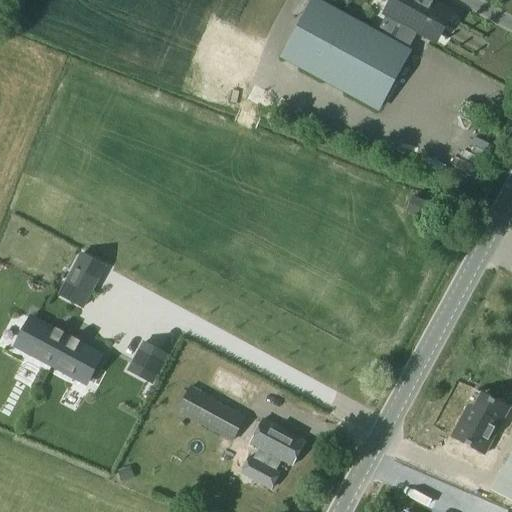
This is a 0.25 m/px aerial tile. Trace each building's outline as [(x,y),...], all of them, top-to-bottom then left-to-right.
[(434,41),(449,13),(434,4),(435,1),(433,4),(426,0),(396,0),(387,16),(404,25),(394,42),(408,49),(417,33),(434,41)] [(317,2),(285,63),(379,112),(412,51),(317,2)] [(414,198),(408,211),(432,220),(437,207),(414,198)] [(80,258),(59,298),(82,310),(103,270),(80,258)] [(263,407),(299,327),(237,300),(202,379),(263,407)] [(51,367),(65,339),(28,320),(13,348),(51,367)] [(161,321),(149,351),(186,367),(199,337),(161,321)] [(103,359),(65,339),(51,367),(88,387),(103,359)] [(147,388),(161,360),(138,348),(124,376),(147,388)] [(297,406),(316,415),(330,385),(311,377),(297,406)] [(172,378),(156,409),(174,417),(167,431),(222,460),(246,416),(172,378)] [(275,382),(270,391),(294,404),(299,395),(275,382)] [(483,453),(507,410),(508,410),(509,409),(483,395),(475,410),(469,407),(453,436),(452,436),(451,437),(454,439),(480,454),(480,453),(483,455),(484,454),(483,453)] [(321,419),(352,433),(362,413),(331,398),(321,419)] [(262,421),(249,444),(292,467),(305,443),(262,421)] [(511,453),(492,490),(511,501),(511,453)] [(253,459),(248,456),(239,473),(269,489),(278,472),(275,471),(253,459)]
